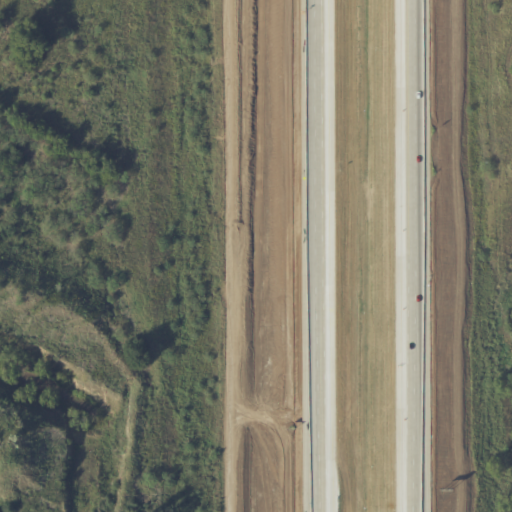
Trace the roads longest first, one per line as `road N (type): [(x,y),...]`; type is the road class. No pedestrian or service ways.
road 1 (motorway): [(315,0),(319,511)]
road 2 (motorway): [(413,511),(414,0)]
